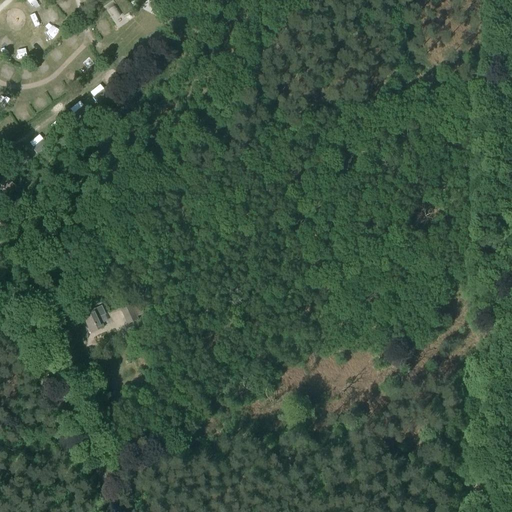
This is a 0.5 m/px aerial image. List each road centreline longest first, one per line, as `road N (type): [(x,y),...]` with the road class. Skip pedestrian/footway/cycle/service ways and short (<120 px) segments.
road 1 (track): [(503,87),(488,511)]
road 2 (unclassified): [(11,294),(139,190),(213,117),(294,0)]
road 3 (unclassified): [(11,294),(101,471),(107,511)]
road 4 (track): [(401,0),(407,39),(425,64),(456,83),(503,87)]
